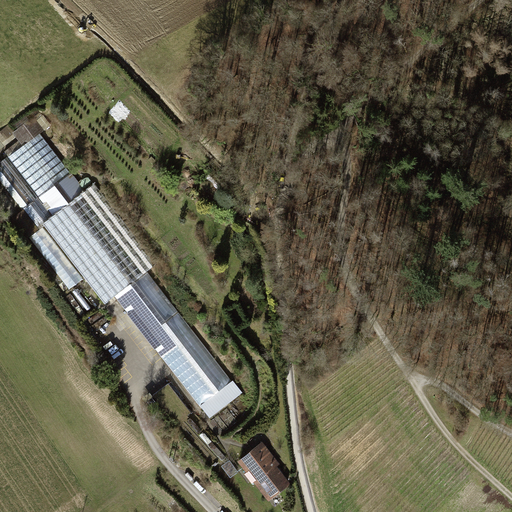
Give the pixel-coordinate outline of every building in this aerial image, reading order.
[(115,294),(211,417),(239,395),(232,381),(146,270),(157,262),(94,182),(85,189),(40,132),(45,128),(34,115),(13,131),(19,139),(5,151),(8,155),(0,161),(0,178),(23,208),(10,218),(25,238),(28,235),(69,288),(84,277),(104,303),(115,294)] [(192,413),(169,383),(153,395),(177,425),(192,413)] [(192,419),(182,428),(192,438),(201,429),(192,419)] [(238,459),(270,500),(292,483),(278,465),(281,463),(263,440),(238,459)] [(216,443),(210,447),(220,462),(225,458),(216,443)]
